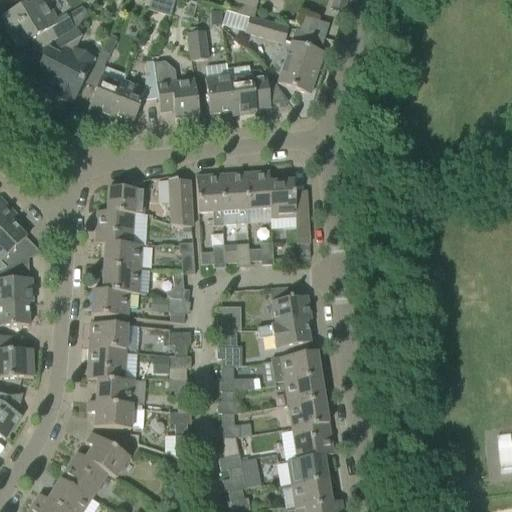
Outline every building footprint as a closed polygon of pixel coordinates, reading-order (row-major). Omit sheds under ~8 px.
[(35,55),(38,53),(74,32),(75,29),(86,13),(80,9),(56,23),(42,0),(39,0),(23,10),(21,7),(17,9),(0,19),(7,31),(5,32),(16,51),(28,43),(35,55)] [(150,0),(147,10),(170,16),(174,0),(150,0)] [(239,6),(235,16),(251,21),(257,0),(235,0),(234,4),(239,6)] [(332,0),(329,10),(342,14),(346,0),(332,0)] [(251,21),(235,16),(225,13),(221,28),(282,46),(286,31),(251,21)] [(74,32),(38,53),(43,61),(34,79),(54,90),(50,97),(69,107),(93,60),(75,51),(81,39),(75,29),(74,32)] [(187,36),(191,64),(207,62),(203,34),(187,36)] [(93,71),(101,75),(109,57),(116,44),(108,40),(93,71)] [(290,44),(276,87),(308,97),(323,55),(290,44)] [(164,64),(153,66),(152,66),(157,101),(159,115),(173,113),(174,122),(198,119),(193,83),(176,85),(174,72),(164,64)] [(208,117),(231,114),(227,83),(228,83),(227,78),(226,67),(205,70),(207,81),(203,82),(206,97),(208,117)] [(231,114),(231,119),(255,116),(255,112),(269,110),(269,107),(287,104),(272,83),(265,84),(264,79),(263,79),(258,73),(249,74),(250,80),(228,83),(227,83),(231,114)] [(108,122),(110,118),(109,118),(121,88),(120,88),(99,80),(86,113),(108,122)] [(109,118),(110,118),(131,126),(141,101),(142,92),(122,83),(120,88),(121,88),(109,118)] [(245,213),(269,212),(269,211),(268,185),(267,175),(243,177),(245,213)] [(246,227),(245,213),(243,177),(219,178),(221,214),(222,229),(246,227)] [(212,229),(222,229),(221,214),(219,178),(194,180),(197,216),(211,215),(212,229)] [(170,227),(180,230),(182,230),(190,230),(188,183),(176,184),(176,181),(168,181),(170,227)] [(295,231),(295,236),(307,235),(305,194),(293,195),(292,184),(268,185),(269,211),(269,212),(270,232),(295,231)] [(107,190),(106,214),(105,215),(132,216),(132,217),(141,218),(143,193),(107,190)] [(0,231),(9,223),(13,220),(7,214),(10,211),(0,201),(0,231)] [(96,214),(94,241),(130,243),(132,217),(132,216),(105,215),(106,214),(96,214)] [(0,263),(10,253),(25,240),(9,223),(0,231),(0,263)] [(190,230),(182,230),(183,238),(191,237),(190,230)] [(296,248),(297,248),(308,247),(307,235),(295,236),(296,248)] [(103,247),(102,267),(138,270),(140,248),(130,247),(130,243),(94,241),(94,246),(103,247)] [(180,256),(181,278),(193,277),(192,246),(177,247),(178,256),(180,256)] [(308,247),(297,248),(298,262),(308,261),(308,247)] [(247,253),(248,265),(260,264),(259,252),(247,253)] [(223,254),(224,266),(236,266),(235,254),(223,254)] [(199,256),(200,268),(212,267),(211,255),(199,256)] [(102,267),(101,293),(127,295),(127,296),(137,297),(138,270),(102,267)] [(171,279),(172,290),(172,293),(182,292),(181,278),(171,279)] [(0,306),(27,305),(27,306),(31,305),(30,281),(0,282),(0,306)] [(127,295),(101,293),(91,293),(90,318),(126,320),(127,296),(127,295)] [(270,305),(274,327),(274,328),(305,323),(309,323),(306,299),(270,305)] [(0,329),(27,328),(27,306),(27,305),(0,306),(0,329)] [(219,310),(219,322),(219,334),(240,334),(239,310),(219,310)] [(183,317),(169,315),(168,325),(182,327),(183,317)] [(274,328),(274,327),(269,328),(257,330),(258,340),(271,339),(273,352),(309,346),(305,323),(274,328)] [(89,326),(88,350),(124,352),(125,328),(89,326)] [(171,345),(189,346),(190,336),(171,335),(171,345)] [(0,381),(32,380),(31,352),(9,353),(9,339),(0,339),(0,381)] [(173,359),(185,360),(185,348),(173,348),(173,359)] [(86,382),(96,382),(122,384),(122,383),(124,352),(88,350),(86,382)] [(273,386),(283,384),(319,378),(315,354),(269,362),(273,386)] [(168,360),(167,371),(185,372),(189,372),(190,360),(189,360),(185,360),(173,359),(168,359),(168,360)] [(220,362),(220,371),(232,371),(232,370),(233,370),(233,362),(220,362)] [(232,371),(220,371),(220,382),(232,382),(232,371)] [(283,384),(288,411),(323,406),(319,378),(283,384)] [(96,382),(94,405),(94,406),(130,408),(132,383),(122,383),(122,384),(96,382)] [(252,382),(238,382),(238,393),(253,391),(252,382)] [(16,417),(21,397),(0,391),(0,440),(4,443),(19,419),(16,417)] [(173,394),(174,406),(186,406),(185,394),(173,394)] [(220,395),(220,405),(235,404),(234,394),(220,395)] [(94,406),(94,405),(86,405),(86,415),(94,416),(93,430),(129,432),(129,430),(142,431),(142,413),(139,413),(139,409),(130,408),(94,406)] [(288,411),(292,437),(327,431),(323,406),(288,411)] [(220,417),(221,429),(233,428),(233,416),(220,417)] [(173,428),(174,440),(186,440),(186,428),(173,428)] [(292,437),(296,462),(322,458),(322,459),(332,457),(327,431),(292,437)] [(91,450),(84,461),(106,475),(106,476),(114,481),(127,460),(90,436),(84,445),(91,450)] [(186,440),(174,440),(174,460),(186,464),(186,440)] [(222,441),(223,461),(238,458),(235,441),(222,441)] [(76,456),(61,479),(92,498),(106,476),(106,475),(84,461),(76,456)] [(286,463),(290,488),(326,482),(322,459),(322,458),(296,462),(286,463)] [(165,490),(176,493),(180,483),(183,484),(187,473),(167,466),(161,482),(167,484),(165,490)] [(227,472),(229,482),(243,479),(241,469),(227,472)] [(61,479),(46,502),(61,511),(83,511),(92,498),(61,479)] [(290,488),(294,511),(330,506),(330,505),(326,482),(290,488)] [(227,494),(227,495),(229,504),(243,502),(241,492),(227,494)] [(38,497),(28,511),(61,511),(46,502),(38,497)] [(294,511),(340,511),(339,503),(330,505),(330,506),(294,511)]
